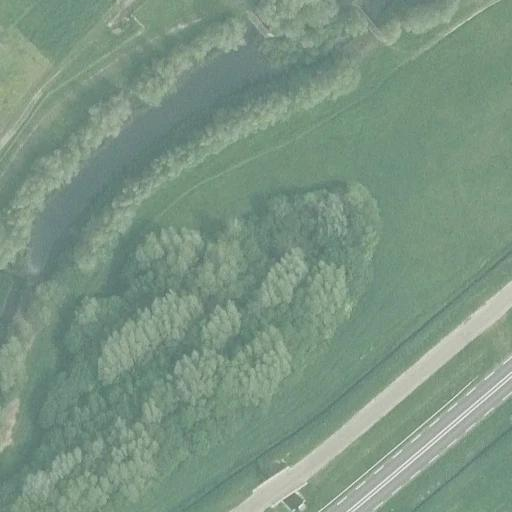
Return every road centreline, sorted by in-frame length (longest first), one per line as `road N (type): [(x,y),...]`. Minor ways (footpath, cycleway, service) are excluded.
road 1 (unclassified): [(242,511),(511,290)]
road 2 (secondary): [(348,511),(511,376)]
